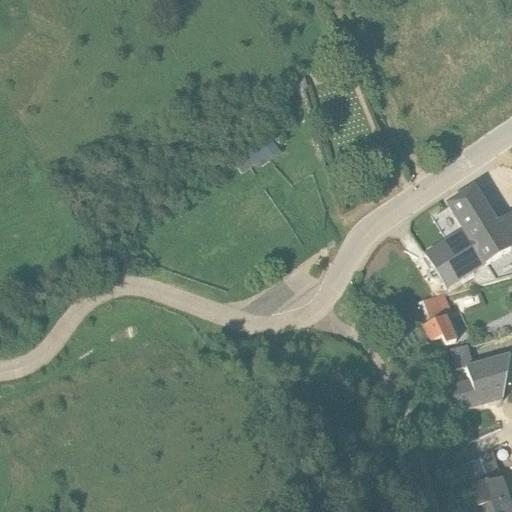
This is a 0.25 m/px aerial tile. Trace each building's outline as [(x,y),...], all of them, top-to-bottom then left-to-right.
[(302,92),(285,38),(246,52),(268,110),(302,92)] [(268,152),(246,167),(256,181),(278,165),(268,152)] [(463,239),(423,263),(444,298),(468,283),(474,292),(511,282),(511,220),(492,231),(471,198),(446,214),(463,239)] [(441,304),(416,313),(420,322),(425,320),(430,333),(420,337),(427,352),(439,346),(442,354),(454,349),(443,325),(449,323),(441,304)] [(451,422),(460,453),(473,448),(464,418),(500,407),(508,363),(471,374),(465,353),(448,356),(454,378),(463,375),(468,388),(445,395),(453,421),(451,422)] [(456,477),(469,511),(505,511),(510,511),(500,484),(499,485),(490,455),(456,477)]
